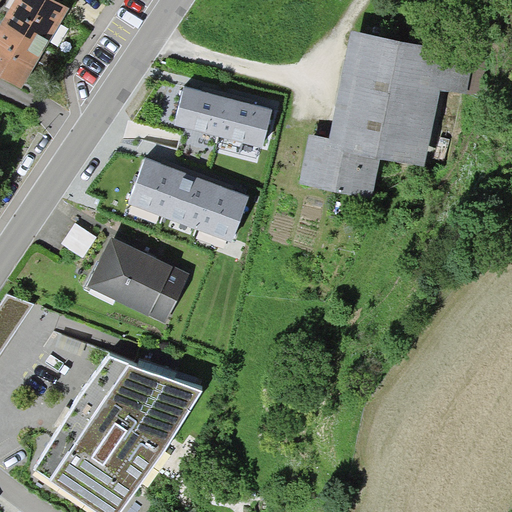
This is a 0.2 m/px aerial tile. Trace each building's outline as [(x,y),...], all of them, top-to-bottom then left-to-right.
[(0,71),(18,82),(61,9),(46,0),(15,0),(0,26),(0,71)] [(463,88),(471,51),(355,27),(333,138),(311,133),(302,180),(336,187),(335,190),(339,191),(340,188),(365,193),(374,152),(420,162),(436,82),(463,88)] [(269,110),(184,88),(175,123),(260,145),(269,110)] [(247,198),(146,160),(131,202),(231,240),(247,198)] [(59,244),(80,259),(94,238),(73,224),(59,244)] [(115,295),(162,318),(182,276),(111,242),(93,278),(117,290),(115,295)] [(0,305),(0,354),(33,306),(10,290),(0,305)] [(109,353),(35,465),(104,511),(117,511),(201,387),(109,353)]
